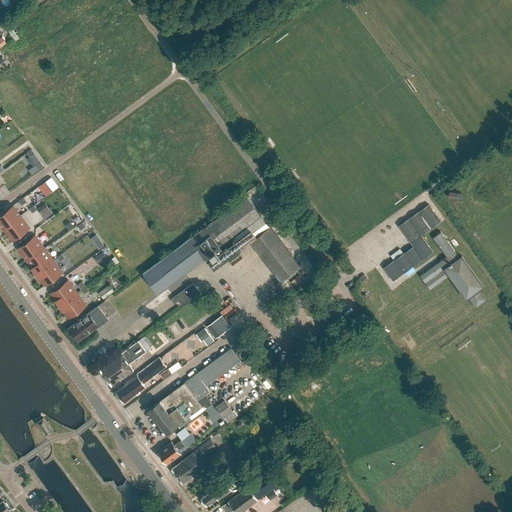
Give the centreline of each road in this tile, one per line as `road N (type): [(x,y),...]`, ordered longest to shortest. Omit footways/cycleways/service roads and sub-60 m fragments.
road 1 (residential): [(112,425),(248,322),(336,288),(330,269),(182,70)]
road 2 (unclassified): [(0,205),(182,70)]
road 3 (secondary): [(104,414),(0,274)]
